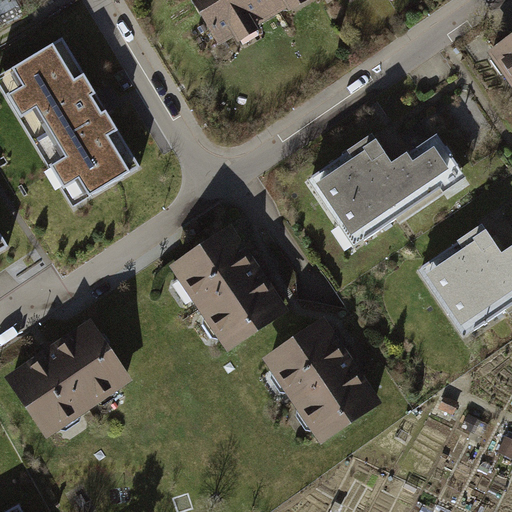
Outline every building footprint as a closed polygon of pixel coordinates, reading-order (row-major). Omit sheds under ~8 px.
[(206,0),(238,56),(336,0),(206,0)] [(336,0),(345,15),(371,0),(336,0)] [(68,44),(0,83),(75,211),(142,171),(68,44)] [(511,55),(502,63),(511,76),(511,55)] [(381,143),(313,186),(358,257),(471,185),(441,139),(397,167),(381,143)] [(495,228),(423,272),(466,341),(511,311),(511,252),(511,253),(495,228)] [(0,236),(0,255),(8,251),(0,236)] [(243,237),(182,278),(239,363),(300,322),(243,237)] [(344,330),(276,378),(334,458),(401,411),(344,330)] [(101,336),(24,387),(67,452),(144,401),(101,336)] [(447,398),(442,412),(456,418),(461,404),(447,398)] [(511,438),(507,436),(499,453),(511,458),(511,438)] [(28,511),(20,498),(0,509),(0,511),(28,511)]
